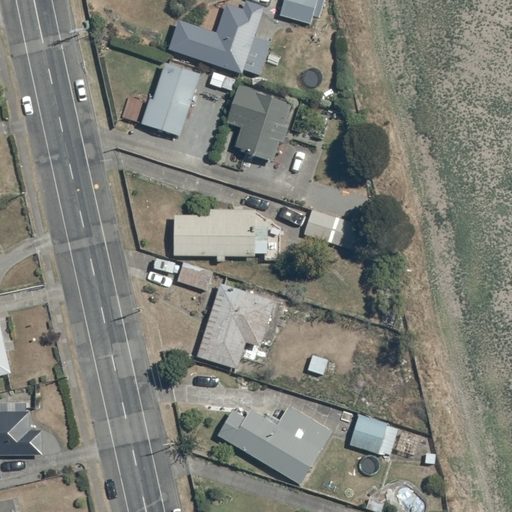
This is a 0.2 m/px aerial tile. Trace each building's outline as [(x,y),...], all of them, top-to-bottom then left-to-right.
[(314,0),(280,0),(277,17),(309,23),(314,0)] [(260,8),(242,3),(240,11),(223,5),(214,34),(175,21),(165,50),(242,75),(243,71),(258,76),(268,42),(251,36),(260,8)] [(197,76),(161,65),(151,97),(148,96),(138,125),(177,137),(197,76)] [(235,76),(211,70),(208,84),(231,90),(235,76)] [(268,163),(275,144),(279,146),(286,128),(281,127),(289,105),(236,85),(222,122),(239,128),(231,149),(268,163)] [(356,224),(309,208),(301,234),(348,249),(356,224)] [(252,210),(206,209),(206,216),(171,215),(170,253),(264,257),(265,227),(251,226),(252,210)] [(270,302),(215,286),(194,357),(234,369),(241,342),(257,346),(270,302)] [(0,376),(14,373),(2,316),(0,316),(0,376)] [(327,358),(310,353),(305,371),(322,376),(327,358)] [(32,400),(4,400),(4,404),(0,404),(0,454),(45,455),(45,429),(32,429),(32,400)] [(328,431),(285,407),(275,426),(246,410),(242,418),(228,410),(213,436),(298,484),(328,431)] [(347,444),(388,457),(391,449),(413,456),(420,433),(357,413),(347,444)]
